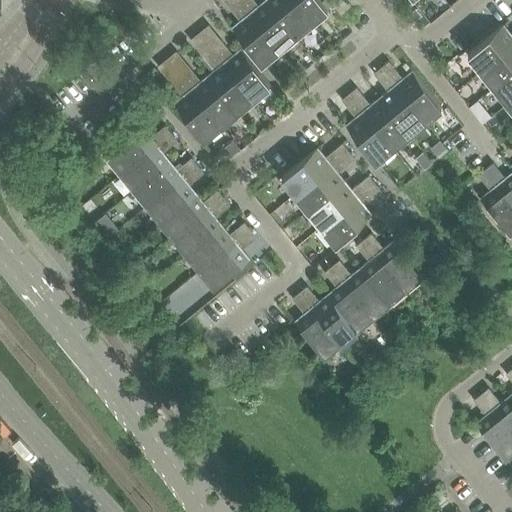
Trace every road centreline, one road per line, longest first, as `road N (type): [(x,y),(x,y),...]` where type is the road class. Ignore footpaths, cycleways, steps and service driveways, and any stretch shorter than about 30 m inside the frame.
road 1 (secondary): [(208,511),(0,246)]
road 2 (residential): [(212,341),(302,267),(229,175)]
road 3 (residential): [(229,175),(395,33)]
road 4 (residential): [(505,511),(447,446),(440,425),(455,396),(511,352)]
road 5 (secondary): [(0,395),(105,511)]
road 6 (residential): [(137,69),(214,167),(229,175)]
road 7 (residential): [(416,44),(494,149)]
